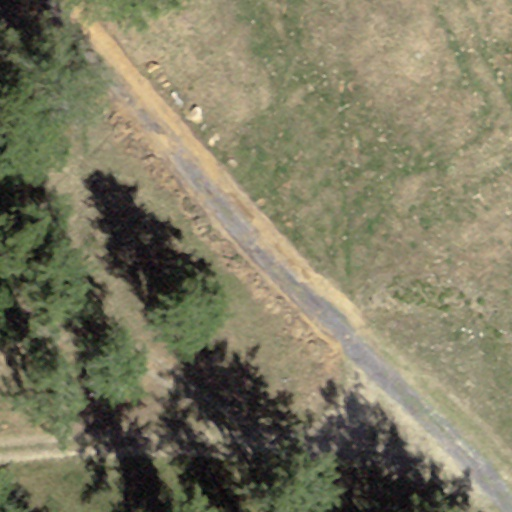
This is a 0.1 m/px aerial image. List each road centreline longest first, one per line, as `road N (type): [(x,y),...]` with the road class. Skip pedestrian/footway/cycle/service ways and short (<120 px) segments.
road 1 (track): [(511,508),(287,297),(49,0)]
road 2 (track): [(0,461),(315,443),(452,449)]
road 3 (track): [(0,200),(287,297)]
